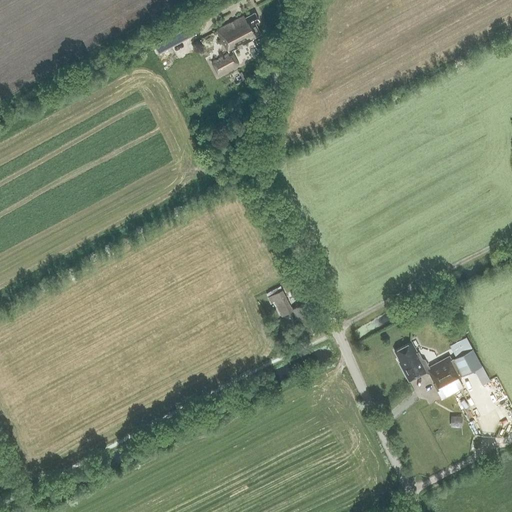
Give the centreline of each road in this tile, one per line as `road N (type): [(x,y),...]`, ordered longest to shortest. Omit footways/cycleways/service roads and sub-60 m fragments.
road 1 (unclassified): [(416,511),(252,172),(251,152),(304,0)]
road 2 (track): [(330,332),(511,236)]
